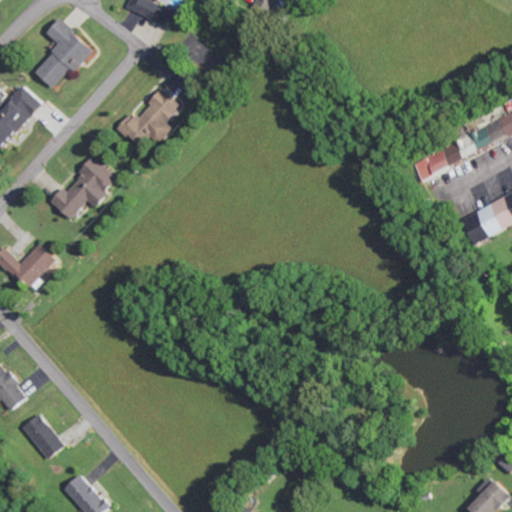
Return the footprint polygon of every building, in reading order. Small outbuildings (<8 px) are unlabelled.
[(134,0),(130,9),(169,26),(175,10),(163,5),(164,0),(134,0)] [(291,0),(258,0),(258,3),(275,11),(279,0),(290,4),(291,0)] [(66,46),(40,72),(58,89),(78,68),(81,71),(100,51),(67,19),(53,34),(66,46)] [(0,107),(0,143),(8,150),(49,105),(29,86),(13,104),(8,99),(0,107)] [(187,108),(168,90),(141,119),(136,114),(123,128),(147,150),(187,108)] [(511,115),(478,134),(487,150),(511,137),(511,115)] [(428,181),(471,161),(462,142),(419,162),(428,181)] [(78,220),(93,202),(101,209),(125,180),(99,159),(73,190),(70,188),(57,203),(78,220)] [(511,230),(511,197),(470,216),(483,243),(511,230)] [(1,259),(36,290),(62,259),(45,244),(28,264),(10,249),(1,259)] [(0,366),(0,389),(18,412),(35,399),(6,362),(0,366)] [(28,428),(54,459),(71,445),(46,414),(28,428)] [(112,511),(118,507),(87,474),(70,490),(90,511),(112,511)] [(482,490),(487,495),(476,507),(481,511),(502,511),(511,502),(511,489),(497,475),(482,490)]
